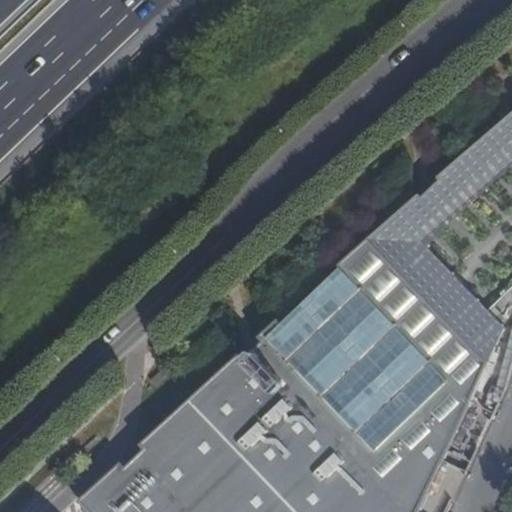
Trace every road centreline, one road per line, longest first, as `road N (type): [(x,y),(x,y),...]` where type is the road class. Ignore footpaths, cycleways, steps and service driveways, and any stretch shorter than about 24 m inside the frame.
road 1 (tertiary): [(0,450),(485,0)]
road 2 (motorway): [(0,118),(125,0)]
